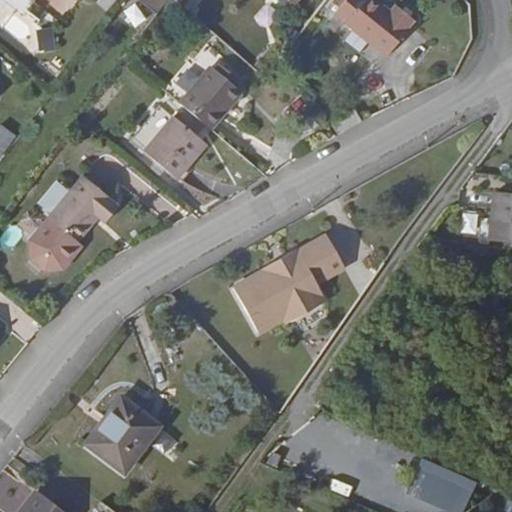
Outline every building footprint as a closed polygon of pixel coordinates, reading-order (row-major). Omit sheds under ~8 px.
[(279,0),(290,10),(299,0),(279,0)] [(375,0),(344,0),(334,14),(386,57),(415,21),(394,4),(389,11),(375,0)] [(238,44),(246,53),(255,43),(246,35),(238,44)] [(255,64),(266,73),(285,51),(274,41),(255,64)] [(209,66),(178,102),(212,130),(242,93),(209,66)] [(331,123),(337,136),(357,126),(351,113),(331,123)] [(172,116),(143,151),(177,180),(207,145),(172,116)] [(491,176),(491,175),(501,162),(506,155),(511,146),(511,121),(471,174),(491,176)] [(0,124),(0,159),(17,137),(0,124)] [(501,162),(491,175),(511,176),(511,155),(506,155),(501,162)] [(81,247),(78,244),(77,243),(97,218),(103,223),(118,205),(82,175),(33,235),(28,241),(30,259),(44,271),(62,269),(81,247)] [(511,194),(494,192),(489,240),(511,243),(511,194)] [(464,215),(462,235),(488,237),(490,218),(464,215)] [(329,237),(299,254),(298,251),(264,270),(266,272),(234,289),(259,335),(285,320),(292,323),(322,306),(326,297),(319,284),(347,269),(329,237)] [(124,473),(160,426),(120,397),(86,444),(124,473)] [(267,463),(277,467),(282,456),(271,451),(267,463)] [(59,511),(33,492),(17,511),(59,511)] [(390,511),(410,511),(413,505),(386,497),(382,509),(390,511)] [(114,511),(101,502),(93,511),(114,511)]
